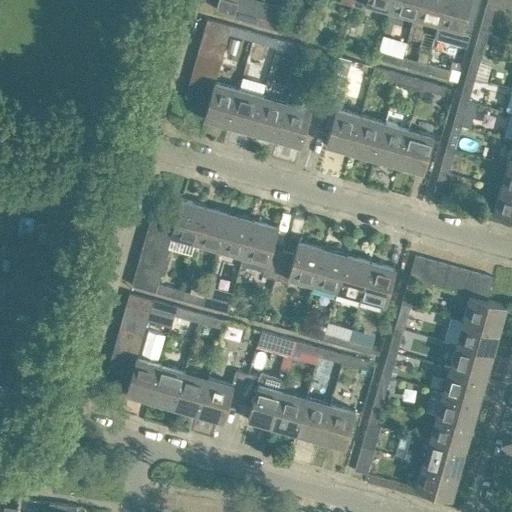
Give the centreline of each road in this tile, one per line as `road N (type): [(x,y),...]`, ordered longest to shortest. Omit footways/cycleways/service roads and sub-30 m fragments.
road 1 (residential): [(511,244),(144,144)]
road 2 (residential): [(65,414),(144,144)]
road 3 (residential): [(384,511),(145,437)]
road 4 (residential): [(144,144),(186,0)]
